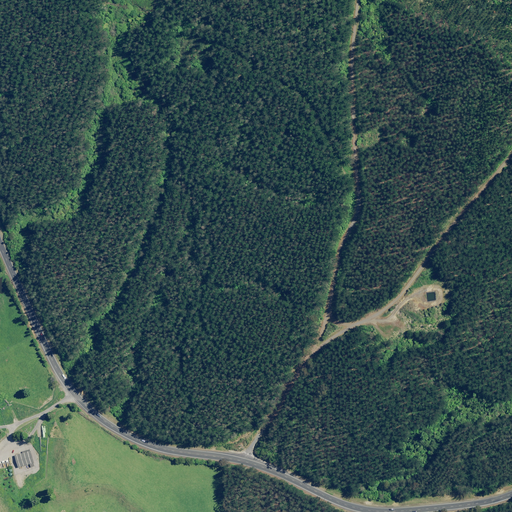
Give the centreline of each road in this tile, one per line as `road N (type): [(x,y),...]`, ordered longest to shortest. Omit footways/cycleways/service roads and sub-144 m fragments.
road 1 (primary): [(511,493),(475,504),(369,510),(245,461),(137,440),(86,407),(57,370),(0,246)]
road 2 (track): [(352,0),(336,285),(314,343),(245,461)]
road 3 (track): [(314,343),(403,296),(511,142)]
